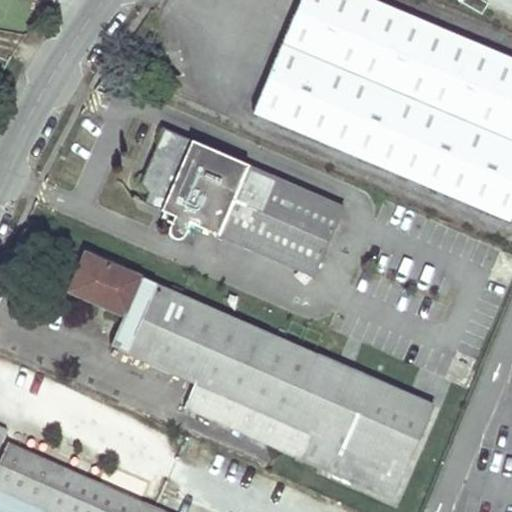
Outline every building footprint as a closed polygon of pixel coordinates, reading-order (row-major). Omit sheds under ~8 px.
[(511,222),(511,218),(511,59),(373,0),(301,0),(256,111),(511,222)] [(171,237),(175,239),(176,240),(180,240),(182,239),(184,237),(186,234),(191,223),(314,276),(344,208),(164,130),(140,184),(148,193),(144,203),(175,216),(168,231),(169,234),(171,237)] [(185,408),(394,498),(433,407),(87,255),(72,292),(123,315),(111,346),(196,383),(185,408)] [(9,445),(0,465),(0,489),(51,511),(138,511),(143,503),(9,445)] [(162,511),(143,503),(138,511),(162,511)]
